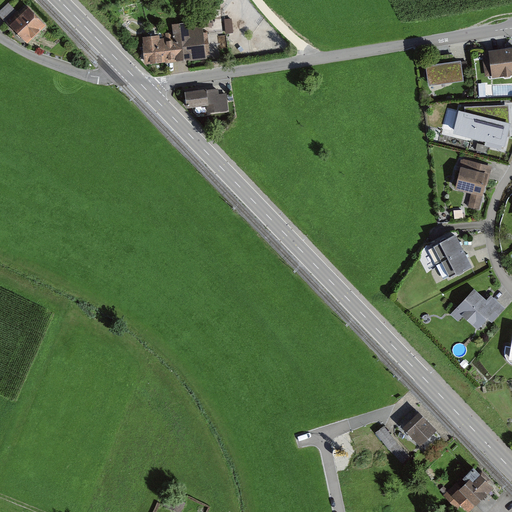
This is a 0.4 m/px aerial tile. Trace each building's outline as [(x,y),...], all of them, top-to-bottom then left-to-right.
[(0,11),(0,19),(4,24),(17,12),(8,3),(0,11)] [(17,12),(4,24),(27,47),(46,29),(26,9),(20,15),(17,12)] [(232,20),(224,21),(226,35),(234,34),(232,20)] [(164,37),(143,39),(146,66),(206,59),(202,23),(170,26),(172,43),(165,44),(164,37)] [(511,49),(497,51),(500,78),(511,77),(511,49)] [(441,64),(433,66),(436,88),(472,82),(468,62),(458,63),(456,56),(440,58),(441,64)] [(511,95),(511,82),(479,82),(479,95),(511,95)] [(202,89),(186,91),(189,110),(208,107),(210,115),(231,112),(229,94),(221,95),(221,89),(202,91),(202,89)] [(462,112),(459,111),(454,135),(505,149),(511,127),(506,124),(506,108),(462,109),(462,112)] [(497,167),(464,160),(457,191),(474,195),(471,208),(483,211),(486,196),(491,197),(497,167)] [(473,271),(456,237),(433,249),(450,281),(456,278),(457,279),(473,271)] [(487,300),(476,289),(450,316),(458,324),(466,316),(480,330),(489,320),(493,324),(505,311),(491,297),(487,300)] [(428,451),(443,437),(420,414),(405,428),(428,451)] [(405,467),(414,458),(383,427),(375,435),(405,467)] [(455,498),(468,510),(475,502),(486,511),(496,502),(487,493),(493,487),(472,469),(464,478),(469,482),(455,498)] [(170,495),(165,506),(177,511),(182,500),(170,495)]
